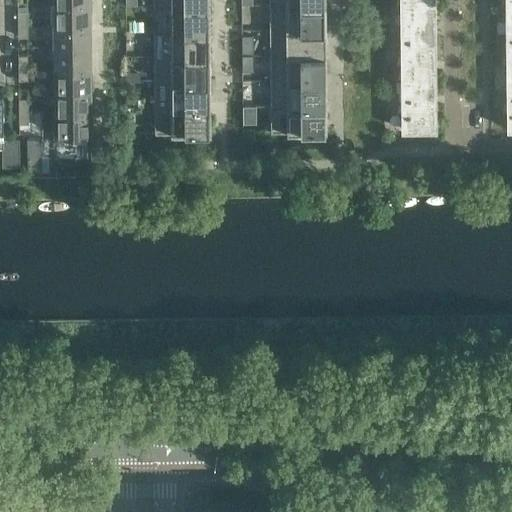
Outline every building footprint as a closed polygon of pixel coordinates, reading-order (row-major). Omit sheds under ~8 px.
[(434,36),(433,0),(399,0),(400,36),(434,36)] [(90,23),(90,1),(54,2),(54,23),(90,23)] [(269,29),(325,28),(325,3),(269,3),(269,29)] [(159,30),(210,29),(210,4),(170,4),(159,5),(159,30)] [(26,23),(26,11),(18,11),(18,23),(26,23)] [(27,36),(26,23),(18,23),(18,36),(27,36)] [(90,45),(90,23),(54,23),(54,45),(90,45)] [(269,29),(270,54),(326,53),(325,28),(269,29)] [(159,30),(154,30),(154,55),(192,55),(201,55),(210,54),(210,29),(159,30)] [(434,95),(434,61),(434,36),(400,36),(401,95),(434,95)] [(250,54),(250,42),(242,42),(242,54),(250,54)] [(90,66),(90,45),(54,45),(54,67),(90,66)] [(270,54),(270,79),(326,78),(326,53),(270,54)] [(27,67),(27,54),(18,54),(18,67),(27,67)] [(192,55),(154,55),(154,80),(210,80),(210,54),(201,55),(192,55)] [(90,88),(90,73),(90,66),(54,67),(54,88),(90,88)] [(27,79),(27,67),(18,67),(18,80),(27,79)] [(270,79),(270,104),(326,103),(326,78),(270,79)] [(154,80),(154,105),(210,105),(210,80),(154,80)] [(91,109),(90,88),(54,88),(55,110),(91,109)] [(435,128),(435,104),(434,95),(401,95),(401,128),(435,128)] [(27,110),(27,98),(18,98),(18,110),(27,110)] [(270,104),(271,131),(327,130),(326,103),(270,104)] [(154,105),(155,132),(211,131),(210,105),(154,105)] [(254,107),(244,108),(244,122),(254,122),(254,107)] [(91,132),(91,109),(55,110),(55,133),(91,132)] [(27,123),(27,110),(18,110),(19,123),(27,123)] [(19,136),(3,136),(3,148),(3,164),(19,164),(19,136)] [(42,156),(41,138),(27,138),(27,156),(42,156)]
